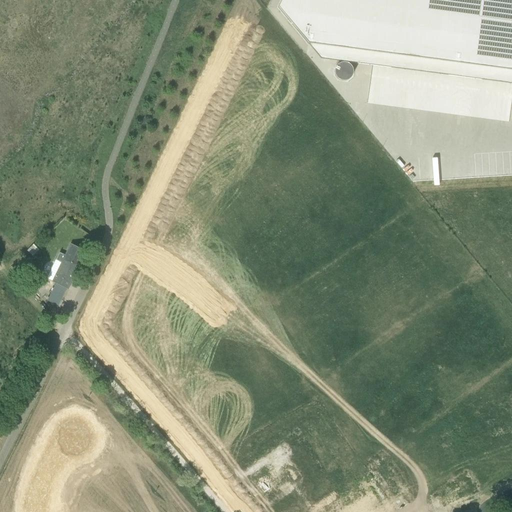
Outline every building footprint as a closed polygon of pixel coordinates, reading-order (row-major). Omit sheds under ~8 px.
[(511,0),(281,0),(278,8),(308,44),(511,71),(511,0)] [(213,132),(119,323),(278,511),(413,511),(511,469),(511,455),(230,123),(215,135),(213,132)] [(32,257),(39,251),(33,245),(27,252),(32,257)] [(85,252),(71,245),(66,256),(60,253),(47,279),(56,283),(67,288),(68,289),(85,252)] [(62,298),(51,293),(48,301),(54,304),(56,306),(58,306),(62,298)]
